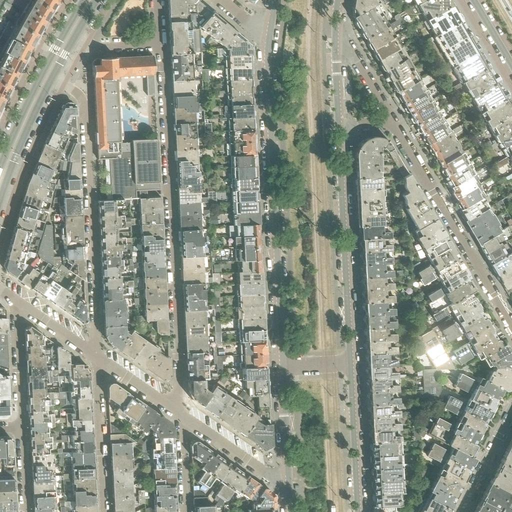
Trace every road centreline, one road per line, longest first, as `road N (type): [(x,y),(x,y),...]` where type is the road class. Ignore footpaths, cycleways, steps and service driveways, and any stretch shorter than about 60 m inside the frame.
road 1 (residential): [(269,39),(289,511)]
road 2 (residential): [(357,511),(338,128)]
road 3 (residential): [(159,43),(181,413)]
road 4 (residential): [(54,76),(80,92),(84,105),(95,355)]
road 5 (residential): [(391,120),(511,327)]
road 6 (secondary): [(84,0),(0,167)]
road 7 (residential): [(103,511),(95,355)]
road 8 (residential): [(286,511),(280,484),(181,413)]
road 9 (secondary): [(0,205),(54,76)]
road 10 (residential): [(19,303),(20,429)]
